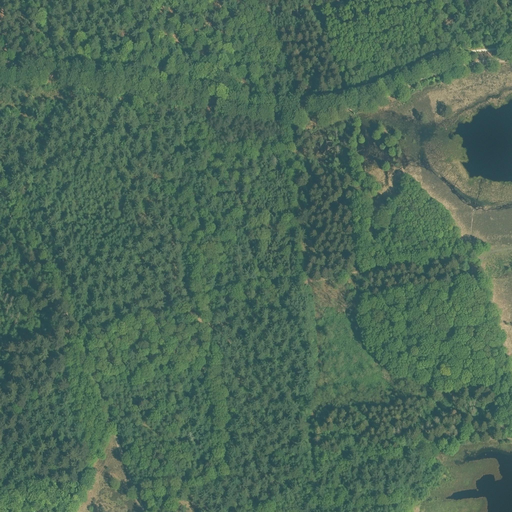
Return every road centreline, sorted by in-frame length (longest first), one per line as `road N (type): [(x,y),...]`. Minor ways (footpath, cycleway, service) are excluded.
road 1 (unclassified): [(511,61),(454,67),(345,110),(303,116),(137,83),(0,74)]
road 2 (track): [(0,191),(76,334),(201,306)]
road 3 (track): [(201,306),(479,254)]
road 4 (track): [(140,511),(76,334),(0,352)]
road 5 (track): [(479,254),(511,377)]
